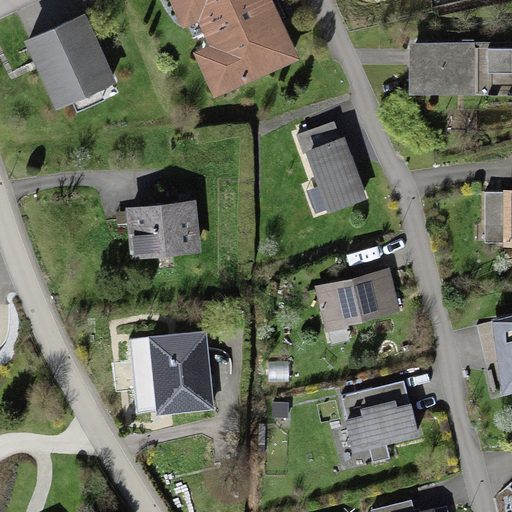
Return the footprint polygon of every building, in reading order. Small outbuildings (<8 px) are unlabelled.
[(265,0),(192,0),(200,16),(198,16),(212,45),(213,45),(229,80),(290,53),(265,0)] [(80,17),(26,41),(56,105),(109,80),(80,17)] [(511,86),(511,48),(411,48),(411,86),(511,86)] [(303,149),(309,146),(333,208),(362,197),(338,135),(312,145),(307,132),(298,135),(303,149)] [(511,193),(481,194),(481,227),(505,227),(505,242),(511,242),(511,193)] [(183,203),(127,207),(131,253),(194,248),(190,195),(182,196),(183,203)] [(374,275),(319,285),(323,307),(321,307),(325,329),(342,325),(342,322),(395,312),(392,293),(378,296),(374,275)] [(511,320),(503,322),(506,366),(507,389),(511,388),(511,320)] [(204,332),(150,335),(155,412),(209,408),(204,332)] [(373,385),(340,394),(355,449),(417,432),(409,406),(395,410),(392,400),(377,404),(373,385)] [(269,401),(269,411),(279,412),(280,402),(269,401)]
